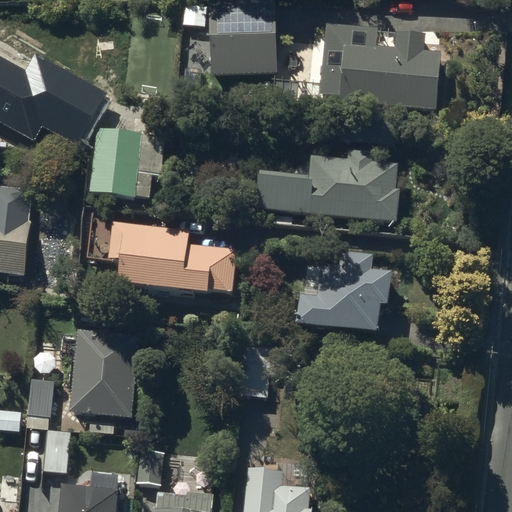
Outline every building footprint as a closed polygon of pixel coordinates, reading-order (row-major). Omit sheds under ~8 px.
[(277,8),(211,9),(213,86),(278,85),(277,8)] [(342,108),(341,115),(437,123),(442,66),(426,65),(427,49),(398,47),(396,61),(377,60),(379,41),(327,37),(322,106),(342,108)] [(41,125),(77,145),(107,93),(34,52),(25,69),(0,55),(0,119),(34,139),(41,125)] [(287,89),(287,93),(275,92),(275,110),(300,110),(300,93),(294,93),(294,90),(287,89)] [(144,141),(100,137),(94,205),(138,209),(144,141)] [(261,182),(257,223),(396,236),(401,179),(374,177),(375,165),(351,163),(350,174),(312,170),(310,187),(261,182)] [(0,285),(27,288),(32,233),(28,233),(30,212),(3,209),(0,213),(0,285)] [(195,237),(118,232),(114,276),(125,276),(123,302),(215,311),(215,305),(236,307),(241,257),(193,253),(195,237)] [(303,311),(299,345),(380,355),(384,322),(391,323),(395,288),(373,285),(375,269),(342,266),(341,280),(323,277),(318,313),(303,311)] [(140,347),(79,342),(79,348),(58,346),(57,370),(77,372),(72,428),(90,430),(90,442),(117,444),(118,432),(133,433),(140,347)] [(50,438),(54,388),(33,386),(29,437),(50,438)] [(22,421),(0,420),(0,439),(21,441),(22,421)] [(72,441),(49,440),(46,480),(69,482),(72,441)] [(165,459),(144,457),(140,490),(162,492),(165,459)] [(290,482),(255,479),(252,511),(317,511),(319,499),(289,497),(290,482)] [(119,511),(122,490),(92,487),(91,504),(64,501),(62,511),(119,511)]
